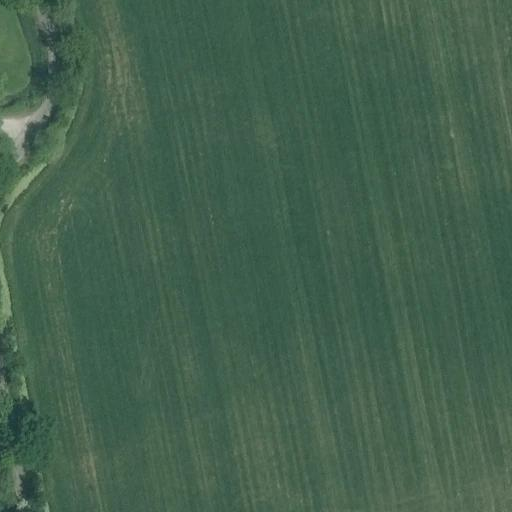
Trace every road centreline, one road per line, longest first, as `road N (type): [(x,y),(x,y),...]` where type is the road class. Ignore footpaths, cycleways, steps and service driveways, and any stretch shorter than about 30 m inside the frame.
road 1 (unclassified): [(0,176),(49,117),(40,0)]
road 2 (unclassified): [(25,511),(0,387)]
